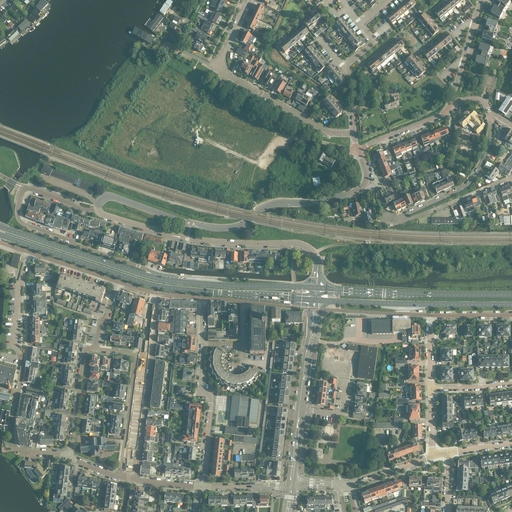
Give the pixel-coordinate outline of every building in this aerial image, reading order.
[(50,4),(45,0),(40,0),(34,6),(41,12),(50,4)] [(166,0),(160,11),(168,15),(177,2),(173,0),(166,0)] [(452,10),(456,6),(450,0),(448,0),(446,3),(452,10)] [(507,7),(510,1),(507,0),(498,0),(497,1),(501,3),(499,6),(506,11),(508,7),(507,7)] [(408,11),(411,8),(406,1),(402,4),(408,11)] [(221,12),(223,7),(210,2),(209,5),(211,6),(211,7),(214,8),(213,10),(219,13),(219,12),(221,12)] [(448,13),(452,10),(446,3),(442,6),(448,13)] [(404,14),(408,11),(402,4),(398,7),(404,14)] [(261,14),(264,9),(257,5),(255,11),(261,14)] [(444,16),(448,13),(442,6),(438,9),(444,16)] [(504,14),(506,11),(499,6),(497,9),(494,7),(490,12),(499,18),(503,13),(504,14)] [(44,15),(34,7),(25,18),(35,26),(44,15)] [(400,17),(404,14),(398,7),(394,10),(400,17)] [(452,14),(455,16),(459,13),(461,16),(463,14),(457,7),(454,9),(456,11),(452,14)] [(321,20),(324,18),(316,9),(318,11),(316,13),(315,12),(311,15),(317,22),(321,19),(321,20)] [(440,19),(444,16),(438,9),(434,12),(440,19)] [(396,21),(400,17),(394,10),(390,14),(396,21)] [(146,27),(155,32),(164,16),(155,11),(146,27)] [(267,17),(264,16),(261,14),(255,11),(252,17),(259,20),(260,17),(263,18),(266,19),(267,17)] [(203,17),(207,19),(215,23),(219,16),(212,12),(209,17),(208,16),(203,14),(202,16),(203,17)] [(392,24),(396,21),(390,14),(386,17),(392,24)] [(421,24),(428,19),(425,14),(418,20),(421,24)] [(178,23),(180,20),(175,17),(175,16),(172,15),(170,19),(173,20),(178,23)] [(313,26),(317,22),(311,15),(307,19),(313,26)] [(207,19),(203,17),(202,16),(200,19),(205,21),(203,25),(212,30),(214,26),(207,21),(207,19)] [(257,23),(259,20),(252,17),(249,22),(256,25),(262,28),(268,31),(269,29),(263,26),(260,24),(257,23)] [(34,26),(24,18),(16,27),(25,34),(34,26)] [(338,28),(345,23),(342,18),(335,24),(338,28)] [(309,29),(313,26),(307,19),(303,22),(309,29)] [(425,29),(432,23),(428,19),(421,24),(425,29)] [(496,29),(497,23),(487,20),(485,26),(489,27),(488,30),(496,33),(497,29),(496,29)] [(262,28),(256,25),(249,22),(247,28),(254,31),(255,28),(258,29),(261,30),(262,28)] [(341,32),(348,26),(345,23),(338,28),(341,32)] [(428,33),(435,27),(432,23),(425,29),(428,33)] [(209,35),(212,30),(203,25),(201,30),(196,27),(195,27),(194,29),(195,30),(203,34),(205,35),(206,33),(209,35)] [(304,36),(308,33),(303,26),(299,30),(304,36)] [(345,36),(352,30),(348,26),(341,32),(345,36)] [(23,34),(15,27),(4,38),(12,45),(23,34)] [(131,34),(151,45),(155,38),(135,27),(131,34)] [(432,37),(439,31),(435,27),(428,33),(432,37)] [(300,40),(304,36),(299,30),(295,33),(300,40)] [(347,41),(348,40),(355,34),(352,30),(345,36),(343,37),(343,38),(344,39),(345,40),(346,41),(347,41)] [(495,36),(496,33),(488,30),(487,34),(483,32),(481,39),(492,42),(493,36),(495,36)] [(242,37),(250,41),(251,39),(252,39),(253,37),(245,32),(242,37)] [(297,43),(300,40),(295,33),(291,36),(297,43)] [(207,39),(199,34),(198,34),(195,39),(198,41),(201,43),(204,44),(207,39)] [(351,44),(358,38),(355,34),(348,40),(351,44)] [(448,44),(452,41),(452,40),(446,34),(442,37),(448,44)] [(293,46),(297,43),(291,36),(287,40),(293,46)] [(254,43),(250,41),(242,37),(239,42),(246,45),(243,49),(249,53),(254,43)] [(444,47),(448,44),(442,37),(438,40),(444,47)] [(363,41),(361,42),(358,38),(351,44),(354,48),(354,49),(355,51),(360,47),(365,43),(363,41)] [(394,42),(400,49),(404,46),(398,39),(394,42)] [(289,49),(293,46),(287,40),(283,43),(289,49)] [(440,50),(444,47),(438,40),(434,44),(440,50)] [(201,44),(201,43),(198,41),(194,49),(200,52),(204,46),(201,44)] [(396,52),(400,49),(394,42),(390,46),(396,52)] [(285,53),(289,49),(283,43),(279,46),(285,53)] [(436,54),(440,50),(434,44),(430,47),(436,54)] [(489,52),(490,46),(480,44),(478,50),(482,51),(481,54),(489,57),(490,53),(489,52)] [(392,56),(396,52),(390,46),(386,49),(392,56)] [(313,48),(312,49),(311,47),(301,54),(302,54),(302,55),(303,57),(305,58),(304,58),(314,51),(313,50),(314,49),(313,48)] [(432,57),(436,54),(430,47),(427,50),(432,57)] [(388,59),(392,56),(386,49),(382,52),(384,54),(388,59)] [(428,60),(432,57),(427,50),(422,54),(428,60)] [(308,62),(317,55),(314,51),(304,58),(305,58),(305,59),(307,61),(308,62)] [(388,59),(384,54),(382,52),(379,55),(384,62),(388,59)] [(488,60),(489,57),(481,54),(480,57),(476,56),(475,63),(485,66),(487,60),(488,60)] [(254,57),(253,56),(252,55),(249,61),(247,64),(248,64),(243,73),(248,75),(252,68),(254,69),(258,62),(256,61),(252,66),(250,65),(254,57)] [(313,64),(320,58),(317,55),(308,62),(310,61),(313,64)] [(384,62),(379,55),(375,59),(380,65),(384,62)] [(409,65),(416,60),(412,56),(405,61),(409,65)] [(316,68),(324,62),(320,58),(313,64),(316,68)] [(376,69),(380,65),(375,59),(371,62),(376,69)] [(412,69),(419,64),(416,60),(409,65),(412,69)] [(248,64),(247,64),(246,63),(243,61),(238,70),(243,73),(248,64)] [(320,72),(327,66),(324,62),(316,68),(320,72)] [(378,71),(376,69),(371,62),(367,65),(372,72),(372,73),(373,75),(378,71)] [(266,68),(267,67),(263,64),(259,72),(256,71),(252,78),(257,81),(261,74),(262,74),(263,72),(264,73),(266,68)] [(413,75),(415,73),(422,68),(419,64),(412,69),(410,71),(413,75)] [(329,74),(335,69),(332,65),(325,70),(329,74)] [(422,68),(415,73),(419,77),(426,72),(422,68)] [(332,78),(339,73),(335,69),(329,74),(332,78)] [(266,80),(263,84),(270,88),(275,79),(271,77),(273,74),(267,71),(263,78),(266,80)] [(335,82),(342,76),(339,73),(332,78),(335,82)] [(283,80),(282,83),(280,82),(282,78),(280,76),(277,82),(279,83),(274,90),(280,94),(287,82),(283,80)] [(338,86),(345,81),(342,76),(335,82),(338,86)] [(290,90),(289,92),(286,91),(283,96),(290,99),(294,92),(290,90)] [(301,103),(305,96),(302,94),(303,93),(300,91),(295,100),(301,103)] [(308,96),(308,97),(305,96),(301,103),(306,106),(310,99),(311,97),(308,96)] [(326,106),(332,101),(329,97),(324,101),(323,99),(320,101),(321,103),(322,102),(326,106)] [(387,111),(390,110),(390,109),(399,106),(397,98),(391,100),(392,101),(383,104),(386,111),(387,110),(387,111)] [(505,115),(511,104),(511,101),(508,98),(500,110),(502,111),(501,112),(505,115)] [(329,110),(336,105),(332,101),(326,106),(329,110)] [(332,114),(339,109),(336,105),(329,110),(332,114)] [(339,109),(332,114),(336,118),(335,119),(336,121),(339,119),(337,117),(342,113),(339,109)] [(464,128),(468,124),(473,129),(473,130),(477,134),(485,126),(481,122),(481,123),(474,117),(476,115),(471,109),(469,111),(468,110),(463,114),(465,116),(458,123),(464,128)] [(507,141),(511,132),(502,126),(500,129),(505,132),(501,137),(507,141)] [(440,138),(449,134),(446,127),(437,131),(440,138)] [(434,140),(440,138),(437,131),(431,133),(434,140)] [(429,142),(434,140),(431,133),(426,135),(429,142)] [(423,136),(422,135),(421,136),(420,137),(420,138),(424,147),(429,144),(429,142),(426,135),(423,136)] [(412,149),(418,147),(415,140),(409,142),(412,149)] [(406,151),(412,149),(409,142),(403,144),(406,151)] [(401,154),(406,151),(403,144),(398,146),(401,154)] [(402,156),(401,154),(398,146),(392,149),(396,158),(402,156)] [(322,163),(331,168),(335,161),(332,159),(325,155),(325,156),(321,153),(317,160),(322,163)] [(384,155),(383,155),(382,153),(375,155),(377,161),(385,158),(386,158),(384,155)] [(511,160),(511,158),(511,154),(504,165),(502,163),(498,169),(503,172),(511,160)] [(380,167),(387,164),(386,161),(392,158),(391,156),(388,157),(386,158),(385,158),(377,161),(380,167)] [(511,170),(509,168),(511,164),(511,160),(503,172),(508,176),(511,170)] [(387,164),(380,167),(382,172),(396,167),(395,164),(388,167),(387,164)] [(391,175),(390,172),(397,169),(396,167),(382,172),(384,178),(385,178),(388,177),(391,175)] [(488,172),(495,177),(499,172),(491,167),(488,172)] [(410,179),(411,178),(411,179),(416,178),(416,177),(415,173),(414,170),(408,172),(409,175),(410,179)] [(454,186),(451,180),(450,181),(448,176),(450,172),(445,170),(441,172),(444,179),(448,189),(454,186)] [(314,187),(321,186),(319,172),(312,173),(314,187)] [(443,191),(448,189),(444,179),(441,172),(440,172),(438,173),(439,176),(436,178),(438,182),(440,185),(443,191)] [(492,181),(495,177),(488,172),(485,176),(492,181)] [(395,184),(398,183),(402,181),(400,176),(399,175),(393,178),(395,184)] [(443,191),(440,185),(438,182),(432,185),(437,194),(443,191)] [(502,197),(507,195),(504,187),(499,189),(502,197)] [(420,189),(421,191),(416,193),(416,194),(420,202),(425,200),(424,199),(425,198),(424,197),(427,195),(424,188),(420,189)] [(391,193),(387,195),(384,189),(380,191),(383,197),(387,204),(395,200),(391,193)] [(494,196),(497,195),(494,189),(489,191),(494,204),(497,203),(494,196)] [(403,200),(404,200),(407,207),(409,205),(410,206),(412,205),(412,204),(413,204),(409,196),(409,195),(406,190),(399,193),(402,200),(403,200)] [(491,205),(494,204),(489,191),(482,193),(485,202),(489,201),(491,205)] [(420,202),(416,194),(416,193),(411,195),(411,196),(412,196),(415,204),(420,202)] [(42,209),(44,202),(36,200),(37,197),(31,196),(30,199),(27,211),(25,217),(38,222),(42,209)] [(480,204),(477,197),(475,198),(475,196),(470,198),(473,206),(476,204),(477,206),(480,204)] [(473,206),(470,198),(465,200),(466,202),(463,203),(465,208),(463,209),(458,211),(461,218),(466,216),(464,212),(466,211),(467,212),(474,209),(473,206)] [(406,207),(403,200),(402,200),(398,202),(401,209),(406,207)] [(49,212),(51,207),(50,206),(50,205),(44,202),(42,209),(49,212)] [(391,205),(392,207),(393,210),(396,209),(397,211),(401,209),(398,202),(391,205)] [(52,218),(49,227),(53,228),(56,219),(56,216),(58,212),(59,209),(60,206),(57,205),(55,211),(54,215),(53,215),(52,218)] [(354,218),(363,217),(360,205),(352,207),(354,218)] [(49,212),(42,209),(38,222),(43,224),(46,217),(43,215),(44,212),(47,214),(48,214),(48,213),(49,212)] [(64,219),(67,211),(59,209),(58,212),(56,216),(57,216),(54,228),(61,230),(61,228),(64,219)] [(64,219),(61,228),(67,230),(70,221),(73,213),(67,211),(64,219)] [(52,218),(53,215),(52,215),(52,214),(51,213),(51,214),(48,213),(48,214),(47,216),(45,225),(49,227),(52,218)] [(72,222),(74,222),(77,223),(79,224),(80,218),(73,215),(71,222),(72,222)] [(83,225),(84,219),(80,218),(79,224),(77,223),(75,230),(79,232),(81,225),(83,225)] [(124,228),(124,227),(120,226),(120,227),(118,233),(120,234),(120,236),(129,239),(132,231),(124,228)] [(92,231),(90,240),(99,242),(102,234),(103,230),(100,230),(93,230),(93,231),(92,231)] [(90,240),(92,231),(90,231),(89,234),(85,233),(82,234),(81,237),(88,239),(90,240)] [(134,239),(142,241),(143,234),(132,231),(129,239),(129,240),(133,241),(133,240),(133,241),(134,239)] [(109,236),(104,234),(104,235),(100,246),(107,248),(111,235),(109,235),(109,236)] [(162,246),(162,243),(163,238),(145,234),(144,240),(154,242),(153,244),(162,246)] [(114,251),(117,242),(115,239),(116,238),(112,237),(113,236),(111,235),(107,248),(114,251)] [(129,240),(129,239),(120,236),(118,242),(120,243),(118,252),(128,255),(130,246),(128,245),(129,240)] [(215,258),(225,259),(226,251),(219,251),(219,248),(216,248),(216,251),(215,258)] [(157,252),(154,251),(151,250),(148,261),(154,262),(157,252)] [(209,251),(203,250),(200,250),(199,256),(208,258),(208,262),(213,263),(214,254),(209,253),(209,251)] [(255,255),(255,250),(252,250),(252,252),(248,251),(248,253),(248,257),(248,262),(248,260),(256,260),(256,255),(255,255)] [(159,264),(162,253),(157,252),(154,262),(159,264)] [(174,258),(175,254),(169,252),(167,262),(176,264),(177,258),(174,258)] [(162,253),(159,264),(165,266),(167,256),(168,255),(162,253)] [(18,268),(21,256),(14,254),(11,266),(18,268)] [(183,256),(176,254),(175,254),(174,258),(177,258),(176,264),(181,265),(183,256)] [(40,276),(40,265),(35,265),(35,269),(30,269),(28,276),(35,276),(35,278),(40,278),(40,276)] [(45,276),(52,276),(52,269),(45,269),(45,265),(40,265),(40,276),(45,276)] [(95,302),(101,303),(106,290),(60,275),(56,288),(61,290),(62,288),(96,300),(95,302)] [(43,286),(43,283),(36,283),(36,286),(32,286),(32,292),(42,292),(42,286),(43,286)] [(42,297),(42,292),(32,292),(32,297),(36,297),(36,300),(43,300),(45,300),(46,297),(42,297)] [(122,308),(127,295),(120,292),(117,301),(120,302),(118,307),(122,308)] [(129,306),(130,306),(133,297),(127,295),(122,308),(126,310),(127,305),(129,306)] [(43,303),(43,300),(36,300),(36,303),(32,303),(32,308),(42,308),(42,303),(43,303)] [(130,314),(127,325),(132,327),(135,316),(141,317),(145,302),(135,300),(134,302),(133,302),(130,310),(132,311),(131,314),(130,314)] [(169,310),(171,302),(160,300),(158,305),(161,306),(161,309),(165,310),(164,311),(166,311),(169,312),(171,312),(170,316),(173,316),(174,310),(169,310)] [(187,329),(187,320),(188,312),(189,312),(189,310),(196,311),(196,303),(171,302),(169,310),(174,310),(173,316),(173,323),(171,323),(171,324),(170,332),(170,333),(172,333),(172,336),(173,336),(175,336),(175,334),(196,336),(196,330),(187,329)] [(239,340),(239,317),(237,317),(236,307),(235,307),(235,306),(232,306),(232,307),(231,307),(231,308),(228,308),(229,318),(229,319),(229,322),(232,322),(232,323),(233,323),(233,330),(231,330),(231,336),(228,336),(228,339),(216,339),(216,333),(208,333),(208,340),(216,340),(239,340)] [(47,317),(47,314),(43,314),(43,309),(42,309),(42,308),(32,308),(32,314),(36,314),(36,317),(43,317),(47,317)] [(265,308),(250,308),(250,354),(253,354),(253,356),(264,356),(264,354),(265,354),(265,323),(267,323),(267,318),(265,318),(265,308)] [(271,320),(272,320),(272,322),(280,322),(280,319),(281,319),(281,317),(283,317),(283,311),(281,311),(280,309),(270,309),(271,320)] [(294,324),(294,313),(286,313),(285,324),(290,324),(290,325),(294,325),(294,324)] [(302,324),(302,313),(294,313),(294,324),(302,324)] [(401,333),(401,330),(401,317),(393,317),(393,321),(392,321),(392,322),(390,322),(390,321),(372,321),(372,335),(392,334),(392,333),(401,333)] [(408,321),(408,317),(401,317),(401,330),(401,333),(402,333),(402,341),(406,341),(406,331),(403,331),(403,330),(410,329),(410,321),(408,321)] [(123,333),(125,326),(114,323),(113,330),(123,333)] [(158,331),(164,332),(170,332),(171,324),(159,323),(158,331)] [(416,336),(420,336),(420,325),(416,325),(415,324),(413,324),(412,325),(412,344),(418,344),(418,341),(415,341),(415,338),(416,338),(416,336)] [(452,334),(456,334),(456,329),(456,328),(457,327),(457,326),(456,325),(454,325),(453,326),(451,326),(450,325),(448,325),(447,326),(446,326),(446,325),(441,326),(441,334),(443,334),(443,339),(448,339),(448,335),(452,335),(452,334)] [(140,333),(130,331),(126,330),(125,336),(139,339),(140,333)] [(123,337),(122,337),(113,336),(112,338),(111,339),(111,340),(111,341),(111,342),(114,343),(114,345),(120,346),(120,343),(121,343),(125,344),(125,342),(135,343),(134,348),(141,349),(143,339),(139,339),(125,336),(123,336),(123,337)] [(159,336),(158,342),(164,343),(164,345),(168,345),(169,337),(159,336)] [(186,338),(186,339),(183,339),(182,353),(187,354),(187,351),(195,352),(196,340),(193,339),(193,338),(186,338)] [(295,352),(295,350),(296,345),(285,343),(284,350),(295,352)] [(168,345),(164,345),(159,345),(159,347),(156,346),(156,352),(163,353),(164,350),(167,350),(167,348),(170,348),(170,346),(168,346),(168,345)] [(361,346),(357,378),(373,380),(377,349),(361,346)] [(224,361),(223,360),(223,358),(224,358),(224,357),(225,354),(226,354),(227,352),(222,350),(222,351),(217,348),(216,350),(214,349),(212,352),(211,352),(210,353),(210,355),(211,355),(210,359),(209,360),(209,362),(210,362),(211,366),(210,366),(209,367),(210,369),(211,369),(213,373),(212,373),(212,374),(213,375),(213,376),(214,375),(216,378),(216,379),(216,380),(217,381),(218,381),(219,380),(221,383),(221,384),(223,386),(223,385),(224,385),(227,386),(227,387),(227,388),(229,388),(230,388),(230,387),(234,388),(234,389),(235,389),(237,389),(237,388),(241,388),(242,389),(244,388),(244,387),(247,386),(248,386),(249,386),(250,385),(251,385),(250,384),(253,382),(254,382),(255,383),(256,381),(256,380),(255,380),(258,377),(259,377),(260,375),(261,373),(254,369),(254,368),(249,365),(249,367),(249,368),(248,368),(247,369),(248,370),(246,371),(245,372),(244,373),(243,373),(242,373),(242,374),(240,375),(240,374),(239,375),(237,376),(237,375),(236,375),(235,375),(233,375),(233,374),(232,374),(230,374),(230,373),(229,372),(229,373),(227,372),(227,371),(227,370),(226,370),(225,369),(225,368),(225,367),(224,367),(223,366),(224,365),(224,364),(223,364),(223,362),(224,362),(224,361)] [(294,359),(295,352),(284,350),(283,357),(294,359)] [(194,365),(195,361),(195,357),(192,357),(193,356),(191,356),(191,354),(189,353),(189,355),(188,355),(180,354),(175,354),(175,361),(174,366),(181,367),(181,365),(192,365),(194,365)] [(89,366),(91,367),(99,368),(100,358),(97,358),(97,357),(96,357),(94,356),(93,357),(92,357),(91,362),(90,362),(89,366)] [(293,365),(294,359),(283,357),(282,364),(293,365)] [(330,374),(332,374),(336,374),(336,375),(345,377),(345,376),(346,376),(348,375),(348,372),(349,369),(350,369),(351,364),(350,363),(345,362),(344,363),(341,363),(333,362),(334,359),(330,359),(330,358),(325,357),(324,358),(323,362),(324,362),(323,369),(332,370),(332,371),(330,371),(330,374)] [(102,358),(101,367),(100,370),(109,371),(110,360),(106,359),(105,358),(103,358),(102,358)] [(119,376),(120,371),(121,361),(118,360),(117,360),(114,360),(113,365),(114,365),(113,370),(114,370),(114,373),(110,373),(110,377),(109,382),(113,382),(114,375),(119,376)] [(124,372),(127,372),(127,368),(128,368),(128,367),(129,362),(128,361),(126,361),(125,361),(121,361),(120,371),(124,371),(124,372)] [(165,370),(166,362),(156,361),(155,369),(165,370)] [(37,364),(27,362),(26,362),(25,367),(26,368),(25,372),(25,373),(24,382),(34,384),(36,369),(38,369),(39,364),(37,364)] [(292,373),(293,365),(282,364),(281,371),(282,371),(292,373)] [(0,381),(9,384),(11,384),(12,384),(15,370),(0,367),(0,381)] [(100,370),(100,368),(99,368),(91,367),(89,379),(99,380),(100,373),(98,373),(99,370),(100,370)] [(164,378),(165,370),(155,369),(154,377),(164,378)] [(193,374),(193,370),(183,369),(182,380),(191,381),(191,376),(193,376),(193,374)] [(163,386),(164,378),(154,377),(153,385),(163,386)] [(98,382),(89,381),(89,385),(88,385),(87,391),(97,392),(98,392),(99,382),(98,382)] [(118,383),(113,382),(109,382),(109,383),(109,386),(115,387),(114,389),(116,389),(115,392),(124,393),(125,387),(118,386),(118,383)] [(371,384),(364,383),(357,382),(357,385),(356,385),(356,388),(355,387),(354,391),(369,393),(371,384)] [(290,391),(291,384),(280,383),(279,390),(290,391)] [(162,394),(163,386),(153,385),(152,392),(162,394)] [(177,386),(176,394),(180,394),(180,398),(187,399),(188,393),(184,393),(185,387),(177,386)] [(35,389),(27,387),(26,392),(41,396),(42,390),(38,389),(35,388),(35,389)] [(289,398),(290,391),(279,390),(278,397),(289,398)] [(365,398),(366,393),(354,391),(354,395),(355,395),(355,397),(355,400),(367,402),(367,401),(367,398),(365,398)] [(161,402),(162,394),(152,392),(151,400),(161,402)] [(409,403),(409,400),(411,400),(411,401),(421,400),(421,399),(421,398),(421,396),(421,395),(421,393),(410,393),(407,393),(407,400),(396,400),(396,403),(409,403)] [(33,397),(33,396),(21,394),(20,399),(28,401),(32,401),(37,402),(39,403),(39,398),(39,396),(35,395),(34,397),(33,397)] [(257,424),(259,401),(252,400),(252,398),(232,396),(229,421),(237,422),(237,428),(248,429),(248,423),(257,424)] [(288,406),(289,398),(278,397),(277,404),(288,406)] [(176,399),(176,398),(172,398),(172,399),(171,399),(170,409),(182,410),(182,405),(176,405),(177,399),(176,399)] [(26,409),(28,401),(20,399),(19,408),(26,409)] [(160,410),(161,402),(151,400),(150,408),(160,410)] [(367,402),(355,400),(354,403),(354,405),(353,405),(352,409),(366,411),(366,410),(364,410),(364,405),(366,405),(366,402),(367,402)] [(109,409),(111,410),(113,410),(122,411),(123,408),(122,408),(123,405),(121,405),(121,404),(118,403),(118,405),(113,404),(113,403),(110,402),(109,409)] [(409,406),(409,403),(396,403),(400,403),(400,406),(402,406),(402,413),(409,413),(419,413),(419,405),(409,406)] [(194,412),(200,412),(201,412),(201,406),(190,404),(187,404),(186,411),(189,411),(194,412)] [(366,411),(352,409),(352,412),(353,413),(352,415),(353,415),(353,418),(365,420),(365,419),(364,419),(365,418),(366,416),(366,415),(366,413),(365,411),(366,411)] [(9,412),(5,411),(0,410),(0,425),(7,427),(9,412)] [(276,416),(288,418),(289,411),(288,410),(288,411),(277,410),(276,416)] [(157,417),(157,415),(164,416),(164,419),(168,419),(169,413),(148,411),(148,416),(157,417)] [(287,425),(288,418),(276,416),(275,423),(287,425)] [(35,432),(36,423),(17,419),(17,429),(35,432)] [(93,426),(92,426),(91,426),(92,422),(84,421),(83,427),(91,428),(93,428),(96,429),(96,425),(93,425),(93,426)] [(275,423),(275,424),(266,422),(265,429),(272,430),(286,432),(287,425),(275,423)] [(248,429),(239,428),(225,427),(224,434),(247,437),(248,429)] [(34,433),(35,432),(17,429),(17,431),(20,446),(31,448),(32,441),(29,440),(31,432),(34,433)] [(286,439),(286,432),(272,430),(271,437),(273,437),(286,439)] [(465,441),(465,440),(464,430),(457,431),(457,432),(456,432),(457,436),(458,436),(459,441),(465,441)] [(285,446),(286,439),(273,437),(272,444),(285,446)] [(98,444),(98,439),(90,440),(90,444),(80,445),(80,447),(79,448),(79,450),(81,451),(81,453),(91,452),(91,457),(99,457),(99,453),(102,453),(102,452),(106,451),(115,450),(115,449),(116,448),(116,446),(115,445),(115,443),(106,444),(106,443),(98,444)] [(223,448),(224,440),(215,439),(214,447),(223,448)] [(144,443),(143,451),(153,452),(155,444),(144,443)] [(410,445),(413,453),(419,451),(416,443),(410,445)] [(272,444),(270,444),(269,451),(284,453),(285,446),(272,444)] [(186,454),(188,454),(196,455),(196,449),(188,448),(189,446),(180,445),(179,448),(187,449),(186,454)] [(407,455),(413,453),(410,445),(404,447),(407,455)] [(222,455),(223,448),(214,447),(214,454),(222,455)] [(401,457),(407,455),(404,447),(398,449),(401,457)] [(395,459),(401,457),(398,449),(392,451),(395,459)] [(283,460),(284,453),(269,451),(268,458),(281,459),(281,460),(283,460)] [(389,461),(395,459),(392,451),(386,453),(389,461)] [(142,461),(152,462),(153,454),(143,453),(142,461)] [(221,463),(222,455),(214,454),(213,462),(221,463)] [(268,462),(267,475),(273,476),(273,477),(279,477),(281,463),(275,463),(272,462),(272,461),(268,460),(268,462)] [(468,469),(469,469),(477,469),(476,460),(468,463),(468,462),(458,462),(458,468),(468,469)] [(46,473),(50,470),(51,462),(47,461),(47,467),(43,470),(38,464),(25,462),(25,468),(27,469),(26,473),(31,478),(33,479),(37,476),(40,480),(47,474),(46,473)] [(221,470),(221,463),(213,462),(212,469),(221,470)] [(153,464),(143,463),(143,466),(141,466),(140,474),(150,475),(152,475),(153,471),(150,471),(151,467),(156,467),(156,465),(153,464)] [(220,478),(221,470),(212,469),(211,477),(220,478)] [(424,488),(424,477),(421,477),(421,478),(415,477),(415,487),(424,488)] [(433,488),(433,478),(428,478),(424,477),(424,488),(433,488)] [(99,486),(100,480),(98,480),(93,479),(92,489),(96,489),(97,486),(99,486)] [(507,498),(510,497),(506,488),(500,490),(504,499),(505,499),(507,498)] [(504,499),(500,490),(495,492),(499,501),(501,500),(501,501),(504,500),(504,499)] [(71,498),(71,493),(57,491),(57,495),(57,496),(57,499),(63,500),(63,496),(65,497),(65,498),(71,498)] [(133,501),(144,502),(149,503),(149,499),(144,499),(145,493),(135,492),(134,498),(137,498),(136,501),(133,500),(133,501)] [(499,501),(495,492),(489,494),(489,495),(490,496),(489,496),(490,499),(491,498),(493,504),(494,503),(494,504),(497,503),(496,502),(499,501)] [(231,507),(231,500),(227,500),(227,497),(221,497),(221,506),(225,506),(225,507),(226,507),(231,507)] [(234,506),(240,506),(240,497),(234,497),(234,500),(231,500),(231,507),(234,507),(234,506)] [(256,500),(255,500),(253,500),(253,497),(246,497),(246,506),(247,506),(256,506),(256,500)] [(256,506),(261,506),(263,506),(263,505),(267,505),(267,497),(260,497),(260,500),(256,500),(256,506)] [(212,507),(215,507),(215,498),(208,498),(209,501),(205,501),(205,507),(209,507),(209,509),(212,509),(212,507)] [(325,509),(325,505),(325,498),(314,498),(314,505),(314,510),(325,509)] [(143,508),(144,502),(133,501),(133,507),(136,507),(135,510),(132,509),(132,510),(143,511),(147,511),(148,508),(143,508)]
